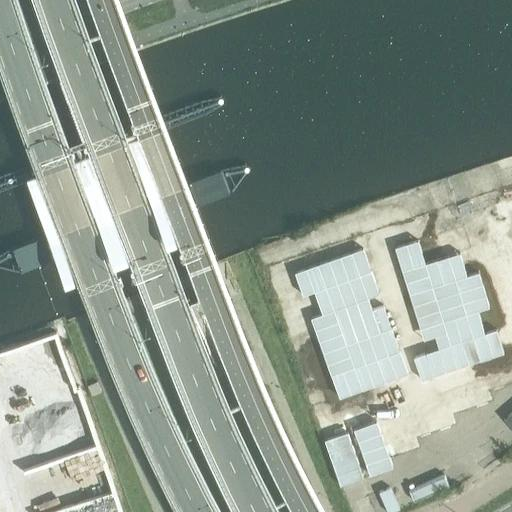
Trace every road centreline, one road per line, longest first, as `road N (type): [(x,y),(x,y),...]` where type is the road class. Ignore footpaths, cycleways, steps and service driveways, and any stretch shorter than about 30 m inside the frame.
road 1 (tertiary): [(261,511),(199,378),(58,0)]
road 2 (tertiary): [(1,0),(136,370),(201,511)]
road 3 (tertiary): [(0,51),(144,0)]
